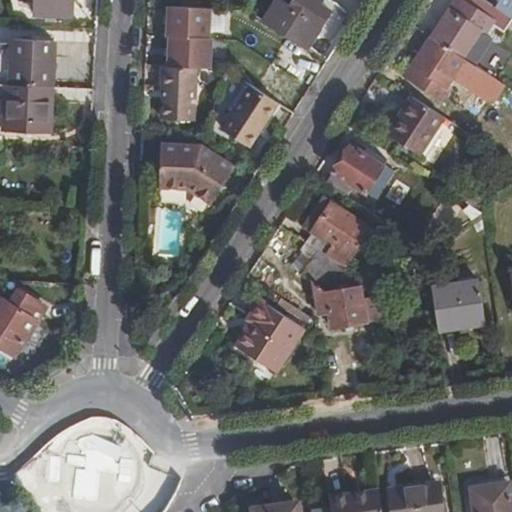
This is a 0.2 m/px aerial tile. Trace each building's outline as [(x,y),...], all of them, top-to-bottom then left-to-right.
[(75,18),(76,0),(23,0),(23,11),(39,12),(39,17),(49,17),(49,24),(59,24),(60,18),(75,18)] [(281,0),(280,0),(266,23),(308,50),(334,11),(322,4),(324,0),(290,0),(288,3),(281,0)] [(457,0),(435,35),(467,56),(483,31),(487,33),(503,8),(498,5),(489,0),(457,0)] [(503,8),(511,14),(511,0),(501,0),(498,5),(503,8)] [(214,9),(172,7),(170,37),(173,37),(213,39),(214,9)] [(449,83),(467,56),(435,35),(417,63),(415,62),(407,75),(443,99),(453,87),(449,83)] [(213,39),(173,37),(171,67),(200,69),(214,69),(215,39),(213,39)] [(12,88),(53,89),(55,46),(52,46),(53,41),(32,40),(32,45),(14,44),(14,48),(12,83),(0,82),(0,87),(3,87),(12,88)] [(0,82),(12,83),(14,48),(0,47),(0,55),(0,82)] [(200,69),(171,67),(168,67),(167,121),(195,122),(195,103),(199,102),(200,69)] [(253,85),(248,82),(231,110),(235,113),(253,85)] [(251,147),(280,102),(253,85),(235,113),(239,116),(229,132),(251,147)] [(53,89),(12,88),(3,87),(2,133),(51,135),(53,89)] [(451,118),(415,94),(401,117),(403,118),(393,136),(426,156),(451,118)] [(204,147),(166,144),(164,188),(191,188),(215,205),(238,169),(204,147)] [(355,145),(331,180),(351,194),(357,184),(368,190),(386,164),(355,145)] [(379,197),(395,172),(385,166),(368,190),(379,197)] [(476,206),(493,196),(473,184),(464,197),(476,206)] [(350,264),(375,226),(336,200),(329,211),(319,205),(308,225),(315,229),(335,242),(329,250),(350,264)] [(329,250),(335,242),(315,229),(309,236),(329,250)] [(342,278),(350,265),(310,239),(293,264),(306,273),(317,256),(341,271),(342,278)] [(341,271),(317,256),(306,273),(328,288),(333,325),(370,320),(365,283),(343,287),(342,278),(341,271)] [(436,284),(441,326),(489,321),(485,279),(436,284)] [(11,304),(0,298),(0,351),(14,360),(46,310),(18,292),(11,304)] [(307,328),(265,300),(252,320),(256,322),(240,348),(279,373),(307,328)] [(322,355),(320,341),(310,343),(312,357),(322,355)] [(442,511),(439,484),(389,491),(392,511),(442,511)] [(511,511),(511,503),(509,485),(471,490),(474,511),(511,511)] [(381,511),(379,492),(329,498),(330,511),(381,511)]
